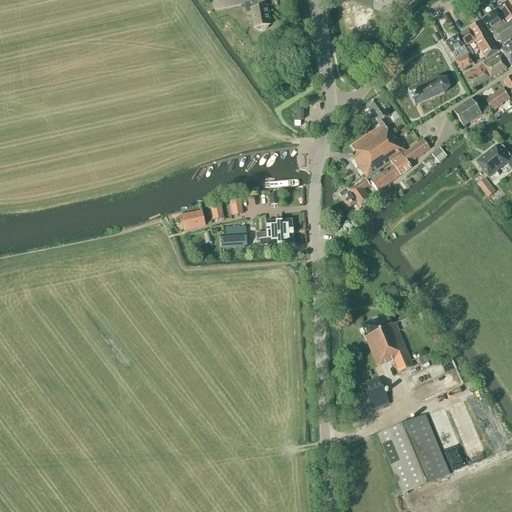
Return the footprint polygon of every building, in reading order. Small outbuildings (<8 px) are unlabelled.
[(212,0),(215,11),(249,4),(254,29),(256,29),(258,31),(263,32),(267,29),(269,26),(270,26),(265,1),(267,1),(267,0),(212,0)] [(507,23),(511,19),(511,9),(507,2),(497,9),(507,23)] [(498,31),(505,25),(495,11),(481,21),(489,31),(495,27),(498,31)] [(502,43),(511,36),(511,21),(491,35),(496,42),(502,43)] [(477,41),(487,35),(479,22),(469,29),(476,41),(477,41)] [(465,47),(476,41),(469,29),(458,36),(465,47)] [(476,41),(476,42),(475,43),(485,60),(498,52),(487,35),(477,41),(476,41)] [(464,48),(465,47),(458,36),(445,44),(455,62),(468,55),(465,51),(464,48)] [(511,44),(502,51),(511,68),(511,66),(511,44)] [(468,55),(455,62),(461,72),(473,65),(469,57),(473,55),(469,49),(465,51),(468,55)] [(483,63),(491,79),(506,70),(500,59),(499,59),(497,56),(483,63)] [(471,90),(491,79),(483,63),(482,64),(484,67),(464,77),(471,90)] [(511,95),(511,94),(511,77),(511,76),(503,81),(511,95)] [(418,105),(443,94),(449,87),(446,80),(436,79),(408,91),(410,96),(409,97),(411,102),(413,102),(415,107),(418,105)] [(492,112),(502,106),(501,104),(509,99),(503,90),(485,101),(492,112)] [(366,179),(406,152),(385,120),(389,117),(377,100),(366,108),(380,127),(351,147),(358,157),(353,160),(366,179)] [(466,131),(473,127),(472,125),(473,124),(472,122),(481,116),(471,100),(453,111),(463,128),(466,131)] [(407,165),(408,165),(429,150),(423,141),(400,156),(401,157),(407,165)] [(509,156),(502,146),(498,150),(496,147),(476,163),(488,179),(508,163),(505,159),(509,156)] [(437,163),(445,156),(440,149),(431,155),(437,163)] [(411,168),(408,165),(407,165),(401,157),(390,164),(392,167),(393,166),(401,176),(411,168)] [(377,193),(401,176),(393,166),(392,167),(380,175),(378,172),(366,181),(369,185),(370,184),(377,193)] [(487,198),(495,192),(485,179),(477,185),(487,198)] [(369,186),(369,185),(366,181),(365,180),(348,191),(360,208),(371,200),(363,190),(369,186)] [(348,209),(356,203),(348,191),(349,190),(347,189),(338,195),(348,209)] [(269,206),(278,205),(277,195),(269,195),(269,206)] [(233,217),(242,215),(240,203),(231,205),(233,217)] [(213,221),(223,219),(220,208),(211,210),(213,221)] [(201,213),(183,217),(186,230),(204,226),(201,213)] [(293,245),(292,235),(293,235),(293,230),(292,230),(292,221),(266,222),(267,233),(257,233),(257,240),(267,239),(267,246),(293,245)] [(226,249),(247,247),(245,228),(228,229),(228,236),(226,236),(226,249)] [(392,325),(388,314),(377,319),(376,318),(373,319),(372,321),(361,325),(365,334),(363,335),(377,367),(392,361),(392,362),(394,362),(398,373),(413,367),(395,324),(392,325)] [(419,366),(429,361),(426,355),(416,360),(419,366)] [(350,419),(389,404),(379,379),(360,386),(366,402),(347,410),(350,419)] [(402,494),(449,475),(425,415),(377,435),(402,494)]
